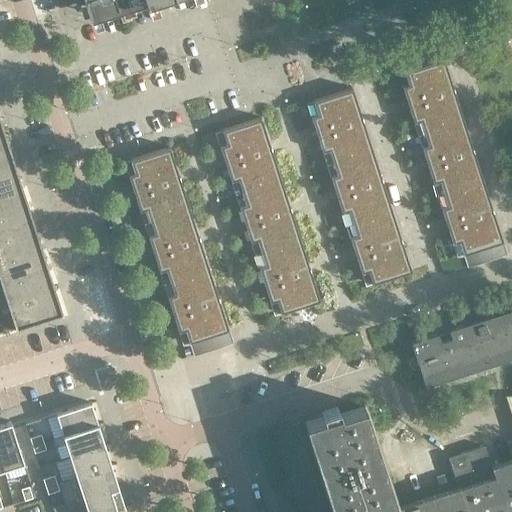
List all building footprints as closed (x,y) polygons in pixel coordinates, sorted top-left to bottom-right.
[(83,0),(89,16),(139,0),(83,0)] [(453,88),(443,58),(403,70),(404,71),(397,73),(407,103),(453,88)] [(362,118),(351,87),(312,100),(306,102),(316,133),(362,118)] [(463,118),(453,88),(407,103),(417,133),(463,118)] [(270,148),(260,117),(221,129),(221,130),(215,132),(225,162),(270,148)] [(371,148),(362,118),(316,133),(326,163),(371,148)] [(472,149),(463,118),(417,133),(427,164),(472,149)] [(8,146),(7,140),(3,128),(0,128),(0,151),(9,149),(8,146)] [(179,177),(169,146),(130,159),(123,162),(133,192),(179,177)] [(280,178),(270,148),(225,162),(234,193),(280,178)] [(381,179),(371,148),(326,163),(335,193),(381,179)] [(0,174),(16,169),(15,166),(13,161),(9,149),(0,151),(0,174)] [(482,179),(472,149),(427,164),(436,194),(482,179)] [(21,187),(20,182),(16,169),(0,174),(0,196),(22,190),(21,187)] [(189,207),(179,177),(133,192),(143,222),(189,207)] [(290,208),(280,178),(234,193),(244,223),(290,208)] [(391,209),(386,193),(381,179),(335,193),(345,224),(391,209)] [(492,210),(482,179),(436,194),(446,224),(492,210)] [(28,207),(26,202),(22,190),(0,196),(0,219),(29,210),(28,207)] [(198,238),(189,207),(143,222),(153,252),(198,238)] [(299,239),(295,224),(290,208),(244,223),(254,253),(299,239)] [(401,239),(391,209),(345,224),(355,254),(401,239)] [(0,242),(36,231),(35,228),(33,223),(29,210),(0,219),(0,242)] [(502,240),(492,210),(446,224),(456,255),(462,253),(502,240)] [(0,264),(42,251),(41,249),(40,243),(36,231),(0,242),(0,264)] [(208,268),(203,250),(198,238),(153,252),(162,283),(208,268)] [(309,269),(299,239),(254,253),(264,284),(309,269)] [(411,270),(401,239),(355,254),(365,284),(371,282),(371,283),(411,270)] [(506,254),(502,240),(462,253),(467,266),(506,254)] [(0,282),(1,287),(49,272),(48,269),(46,264),(42,251),(0,264),(0,282)] [(218,298),(208,268),(162,283),(172,313),(218,298)] [(319,300),(309,269),(264,284),(273,314),(280,312),(280,313),(319,300)] [(55,290),(53,284),(49,272),(1,287),(8,308),(55,292),(55,290)] [(62,314),(55,292),(8,308),(15,329),(50,318),(55,316),(62,314)] [(228,329),(218,298),(172,313),(182,343),(188,341),(228,329)] [(511,354),(511,310),(462,327),(462,325),(448,329),(449,331),(454,347),(469,352),(474,367),(511,354)] [(232,342),(228,329),(188,341),(193,355),(232,342)] [(474,367),(469,352),(454,347),(449,331),(437,335),(437,333),(410,341),(424,383),(433,380),(433,383),(442,380),(441,377),(474,367)] [(62,435),(97,423),(90,401),(55,413),(62,435)] [(511,511),(511,459),(491,466),(484,445),(447,457),(457,488),(396,507),(363,405),(339,413),(338,411),(303,422),(332,511),(511,511)] [(0,416),(0,461),(0,462),(21,455),(8,414),(0,416)] [(69,455),(104,444),(97,423),(62,435),(69,455)] [(31,445),(43,441),(40,433),(29,437),(31,445)] [(34,452),(45,448),(43,441),(31,445),(34,452)] [(75,476),(111,464),(104,444),(69,455),(75,476)] [(82,496),(117,485),(111,464),(75,476),(82,496)] [(44,486),(56,482),(53,474),(42,478),(44,486)] [(47,493),(58,490),(56,482),(44,486),(47,493)] [(86,511),(103,511),(124,506),(117,485),(82,496),(86,511)] [(20,489),(23,500),(31,498),(28,486),(20,489)]
